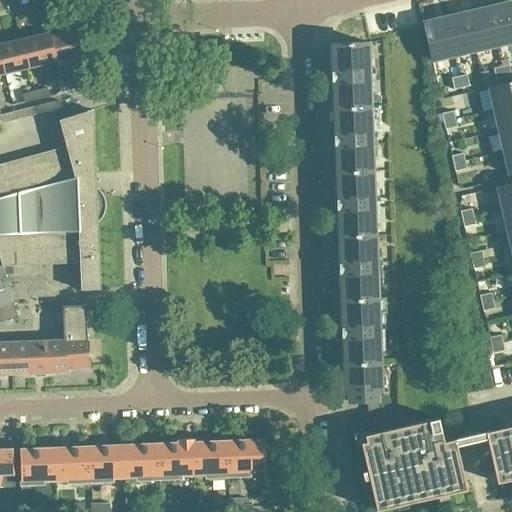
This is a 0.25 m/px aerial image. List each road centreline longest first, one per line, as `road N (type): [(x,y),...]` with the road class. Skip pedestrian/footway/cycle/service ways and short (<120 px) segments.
road 1 (residential): [(311,397),(295,11)]
road 2 (residential): [(152,403),(134,19)]
road 3 (residential): [(134,19),(295,11)]
road 4 (residential): [(152,403),(311,397)]
road 5 (residential): [(0,410),(152,403)]
